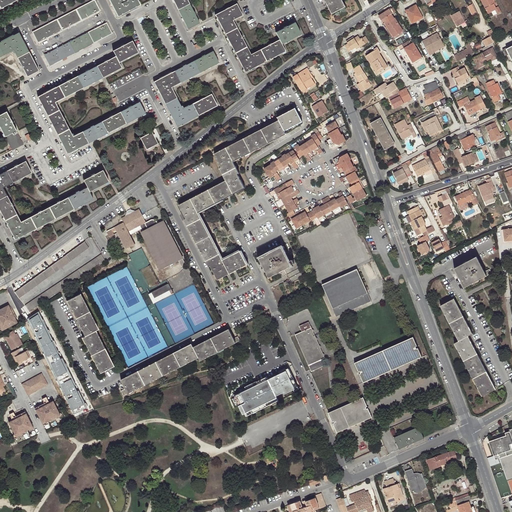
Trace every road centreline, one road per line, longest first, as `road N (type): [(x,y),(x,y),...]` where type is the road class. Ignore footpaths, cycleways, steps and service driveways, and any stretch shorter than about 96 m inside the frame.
road 1 (residential): [(230,319),(98,387),(56,304)]
road 2 (unclassified): [(386,203),(468,429)]
road 3 (residential): [(268,300),(349,478)]
road 4 (residential): [(465,129),(438,76),(405,78),(366,13)]
road 5 (residential): [(151,173),(230,319)]
road 6 (unclassified): [(151,173),(21,271)]
road 7 (residential): [(46,76),(25,87),(51,140),(0,167)]
road 8 (residential): [(191,54),(142,79),(179,152)]
road 9 (residential): [(511,160),(386,203)]
road 10 (residential): [(349,478),(468,429)]
